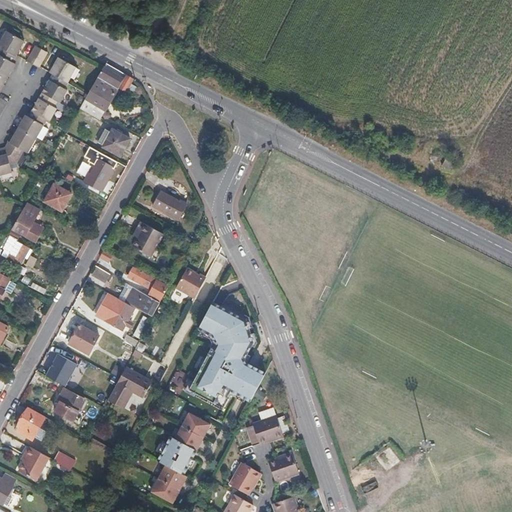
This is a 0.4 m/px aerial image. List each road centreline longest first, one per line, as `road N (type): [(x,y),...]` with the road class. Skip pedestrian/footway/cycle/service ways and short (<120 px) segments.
road 1 (residential): [(0,417),(165,122),(175,123),(222,202)]
road 2 (tertiary): [(222,202),(338,511)]
road 3 (tertiary): [(259,124),(511,252)]
road 4 (tertiary): [(14,0),(259,124)]
